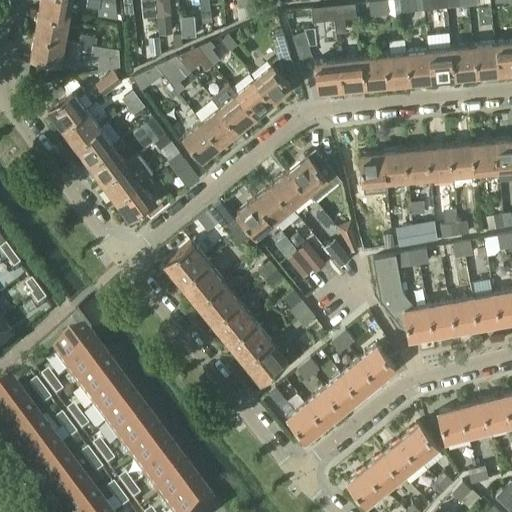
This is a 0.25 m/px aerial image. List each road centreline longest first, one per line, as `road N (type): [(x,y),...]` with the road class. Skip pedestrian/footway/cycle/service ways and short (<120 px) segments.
road 1 (residential): [(511,90),(306,113),(121,258)]
road 2 (residential): [(295,472),(121,258)]
road 3 (residential): [(295,472),(401,382),(511,356)]
road 4 (residential): [(121,258),(0,97)]
